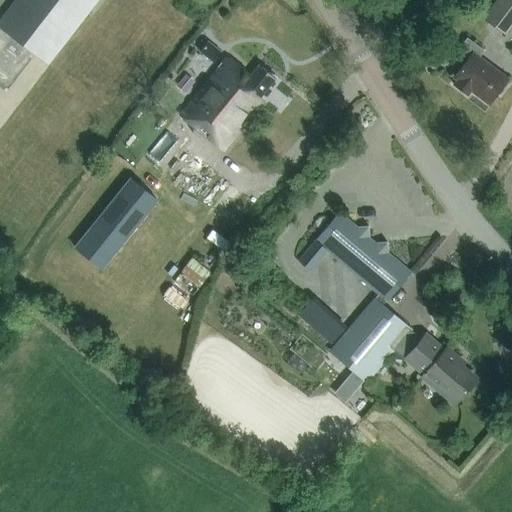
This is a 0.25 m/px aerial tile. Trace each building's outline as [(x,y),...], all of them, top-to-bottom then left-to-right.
[(17,0),(0,22),(0,27),(49,65),(99,0),(17,0)] [(511,24),(511,0),(496,0),(484,17),(506,33),(511,24)] [(480,56),(485,50),(468,38),(458,52),(468,59),(456,77),(458,79),(455,83),(469,94),(473,90),(490,103),(509,78),(480,56)] [(222,52),(207,40),(198,51),(213,63),(222,52)] [(262,101),(258,98),(274,79),(258,66),(250,76),(227,58),(179,116),(221,150),(262,101)] [(173,175),(190,156),(165,135),(148,154),(173,175)] [(73,247),(102,270),(158,200),(130,177),(73,247)] [(377,243),(371,237),(368,227),(358,226),(340,211),(299,259),(312,270),(327,252),(378,295),(332,349),(355,368),(366,378),(368,380),(395,347),(425,372),(423,375),(455,402),(476,377),(455,360),(458,357),(446,347),(440,355),(410,330),(411,328),(383,304),(386,300),(387,301),(412,272),(391,253),(388,244),(377,243)] [(190,256),(178,270),(194,285),(207,271),(190,256)] [(355,368),(334,393),(345,402),(366,378),(355,368)]
